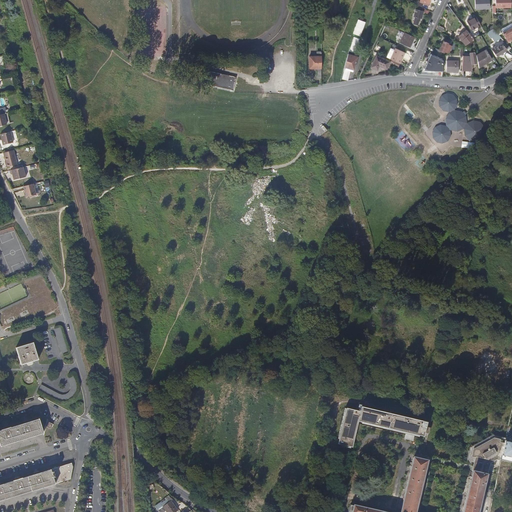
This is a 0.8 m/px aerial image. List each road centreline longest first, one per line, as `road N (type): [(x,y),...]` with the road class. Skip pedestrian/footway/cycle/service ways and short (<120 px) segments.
road 1 (track): [(59,292),(65,275),(57,210),(102,198),(143,173),(280,168),(305,145)]
road 2 (track): [(45,0),(102,198)]
road 3 (unclassified): [(0,180),(59,292),(81,364)]
road 4 (unclassified): [(214,511),(136,452),(94,431)]
